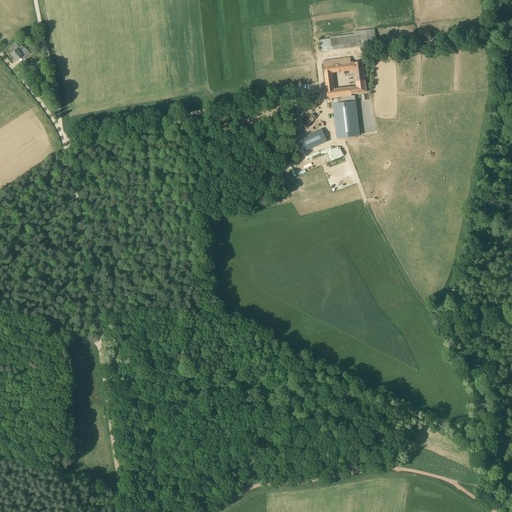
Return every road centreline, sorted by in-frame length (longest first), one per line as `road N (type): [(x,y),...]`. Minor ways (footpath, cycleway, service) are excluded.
road 1 (track): [(63,137),(319,88),(319,62),(333,52),(483,38),(493,39),(511,68)]
road 2 (track): [(319,88),(387,249),(421,304),(456,327)]
road 3 (unclassified): [(0,304),(99,342),(122,511)]
road 4 (track): [(99,342),(63,137)]
road 5 (track): [(456,327),(485,394),(486,458),(502,486)]
road 6 (track): [(63,137),(36,0)]
